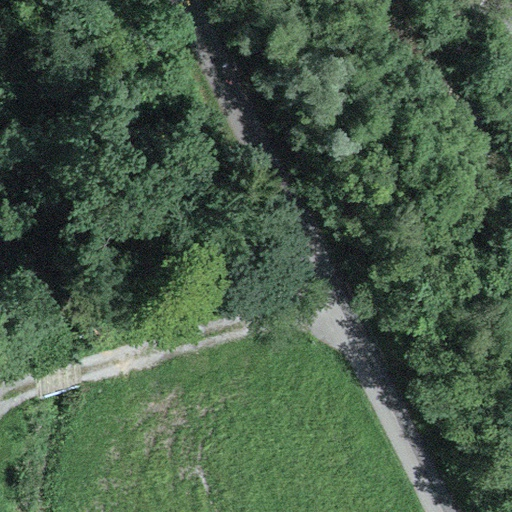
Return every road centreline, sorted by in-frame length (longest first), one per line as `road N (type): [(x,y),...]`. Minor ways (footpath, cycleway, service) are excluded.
road 1 (unclassified): [(441,511),(186,0)]
road 2 (track): [(0,395),(335,297)]
